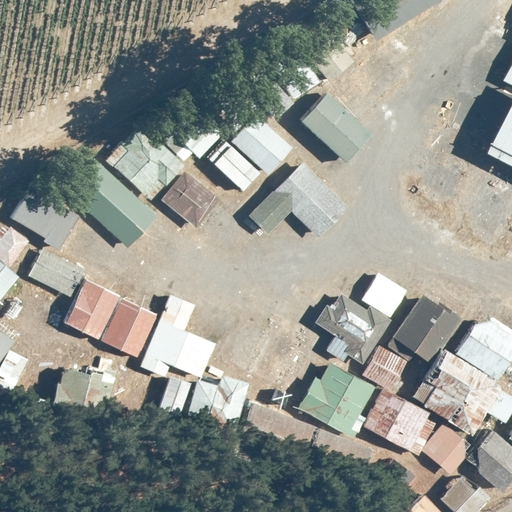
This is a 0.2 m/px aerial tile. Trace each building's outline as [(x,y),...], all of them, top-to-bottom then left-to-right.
[(441,2),(440,0),(367,0),(361,4),(381,38),(441,2)] [(383,55),(341,7),(294,49),(336,97),(383,55)] [(189,92),(150,129),(177,158),(188,148),(198,159),(227,132),(189,92)] [(423,147),(435,124),(436,123),(419,114),(406,137),(397,133),(372,182),(395,194),(420,146),(423,147)] [(256,146),(235,124),(227,132),(198,159),(185,171),(198,185),(213,171),(220,179),(256,146)] [(474,157),(479,147),(435,124),(423,147),(402,188),(415,195),(410,206),(443,223),(476,158),(474,157)] [(313,160),(286,140),(230,215),(249,229),(262,211),(270,217),(313,160)] [(128,202),(83,147),(70,158),(115,213),(128,202)] [(193,203),(171,174),(132,204),(155,233),(193,203)] [(56,245),(76,215),(28,185),(9,215),(56,245)] [(124,221),(94,196),(81,211),(111,236),(124,221)] [(511,200),(502,219),(511,224),(511,200)] [(209,230),(191,210),(157,241),(175,260),(209,230)] [(76,215),(56,245),(105,276),(124,246),(80,218),(76,215)] [(26,239),(3,223),(0,226),(0,258),(8,264),(26,239)] [(419,276),(369,241),(346,275),(396,310),(419,276)] [(24,274),(63,296),(68,297),(83,269),(40,245),(24,274)] [(0,292),(14,275),(0,264),(0,292)] [(179,272),(79,290),(87,333),(106,330),(187,315),(179,272)] [(493,302),(500,289),(485,280),(471,306),(499,322),(506,309),(493,302)] [(333,286),(324,299),(321,304),(294,286),(274,317),(353,368),(357,363),(369,344),(359,338),(372,318),(362,311),(371,296),(351,283),(345,293),(333,286)] [(53,334),(73,337),(80,300),(68,297),(63,296),(10,285),(4,319),(26,324),(25,328),(33,330),(53,334)] [(438,346),(460,311),(420,286),(387,337),(427,362),(437,345),(438,346)] [(511,343),(511,337),(465,308),(453,327),(460,331),(447,352),(490,379),(511,343)] [(0,353),(15,334),(0,323),(0,353)] [(200,339),(140,325),(133,353),(171,362),(174,348),(197,354),(200,339)] [(52,340),(32,336),(27,360),(18,410),(46,415),(48,403),(52,403),(103,413),(116,350),(72,342),(73,338),(73,337),(53,334),(52,340)] [(289,342),(260,334),(253,363),(281,370),(289,342)] [(376,341),(358,374),(386,390),(404,357),(376,341)] [(511,403),(511,393),(496,384),(489,380),(490,379),(447,352),(438,346),(437,345),(427,362),(425,365),(405,396),(465,433),(480,409),(501,422),(511,403)] [(370,386),(311,348),(287,385),(346,423),(370,386)] [(26,359),(9,349),(0,364),(0,397),(3,400),(26,359)] [(511,354),(496,379),(511,390),(511,354)] [(124,356),(110,418),(167,431),(171,414),(187,418),(232,428),(243,381),(216,375),(214,381),(169,371),(170,367),(124,356)] [(417,451),(434,420),(378,389),(358,425),(414,456),(417,451)] [(371,448),(248,402),(235,435),(358,482),(371,448)] [(468,438),(434,420),(417,451),(451,469),(468,438)] [(511,421),(503,435),(511,441),(511,421)] [(511,471),(511,450),(488,427),(460,457),(495,490),(511,471)] [(412,473),(390,457),(365,491),(386,507),(412,473)] [(468,511),(484,496),(457,472),(434,497),(450,511),(468,511)] [(437,511),(418,489),(399,506),(391,511),(437,511)]
